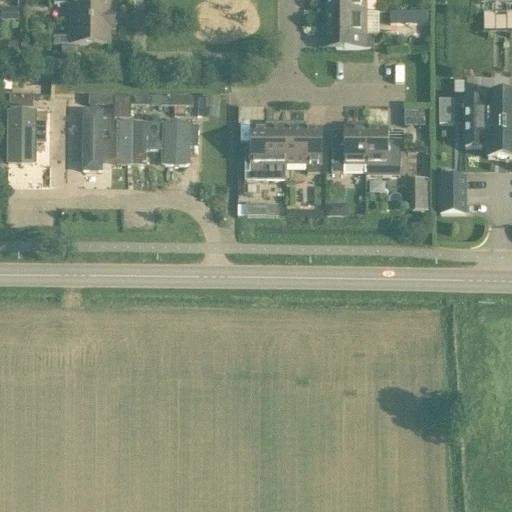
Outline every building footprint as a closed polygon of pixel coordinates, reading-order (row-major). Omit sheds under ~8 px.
[(53,0),(53,8),(70,8),(70,24),(115,24),(115,14),(110,14),(110,0),(53,0)] [(325,0),(325,16),(347,16),(365,16),(365,0),(325,0)] [(1,10),(1,22),(17,22),(17,10),(1,10)] [(325,16),(325,41),(337,41),(337,53),(373,53),(373,40),(365,40),(365,16),(347,16),(325,16)] [(53,41),(53,49),(62,49),(74,49),(110,49),(110,34),(115,34),(115,24),(70,24),(70,41),(53,41)] [(17,43),(8,43),(8,56),(18,56),(17,43)] [(0,79),(0,90),(10,91),(10,80),(0,79)] [(9,98),(9,107),(33,108),(33,98),(9,98)] [(89,98),(89,108),(112,108),(112,98),(89,98)] [(114,98),(114,120),(130,120),(130,108),(152,108),(153,99),(114,98)] [(202,109),(201,120),(218,120),(219,98),(202,98),(202,109)] [(486,103),(464,103),(464,152),(481,152),(481,148),(487,149),(487,161),(511,161),(511,98),(486,99),(486,103)] [(153,99),(152,108),(168,108),(168,99),(153,99)] [(168,99),(168,108),(192,109),(192,100),(168,99)] [(439,101),(439,126),(454,126),(454,101),(439,101)] [(86,116),(85,177),(109,177),(109,117),(86,116)] [(39,117),(12,118),(13,170),(40,170),(39,117)] [(245,153),(245,184),(286,184),(286,169),(286,158),(285,125),(266,125),(266,134),(263,134),(250,134),(250,153),(245,153)] [(304,126),(285,125),(286,158),(286,169),(307,169),(307,177),(319,177),(320,134),(307,134),(304,134),(304,126)] [(119,129),(122,171),(150,170),(148,127),(119,129)] [(167,128),(165,169),(195,170),(196,129),(167,128)] [(331,153),(331,176),(365,176),(365,169),(365,134),(363,134),(363,128),(345,128),(345,134),(343,134),(343,153),(331,153)] [(365,176),(365,180),(399,180),(399,176),(399,153),(399,145),(387,145),(387,134),(365,134),(365,169),(365,176)] [(411,213),(428,213),(428,180),(411,180),(411,213)] [(439,180),(439,218),(464,218),(464,180),(439,180)] [(246,208),(246,219),(266,219),(265,208),(246,208)]
